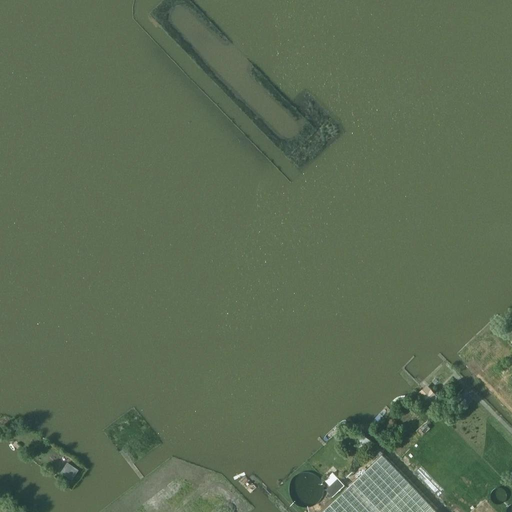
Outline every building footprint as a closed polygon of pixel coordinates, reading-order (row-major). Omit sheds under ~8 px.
[(486,332),(480,337),(492,349),(490,350),(493,353),(500,346),(486,332)] [(427,384),(418,393),(427,402),(436,394),(427,384)] [(437,511),(382,455),(322,511),(437,511)] [(77,469),(67,462),(62,471),(72,477),(77,469)] [(332,496),(337,491),(344,484),(337,478),(325,490),(332,496)]
